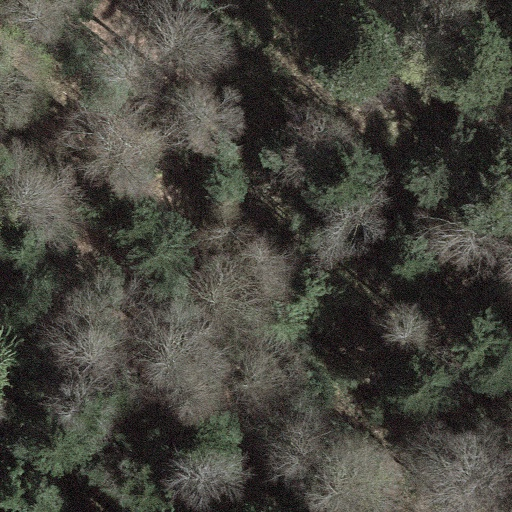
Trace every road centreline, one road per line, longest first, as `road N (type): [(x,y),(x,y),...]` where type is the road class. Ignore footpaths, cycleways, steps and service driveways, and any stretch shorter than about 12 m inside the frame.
road 1 (track): [(183,511),(135,327),(0,15)]
road 2 (track): [(284,0),(317,46),(511,220)]
